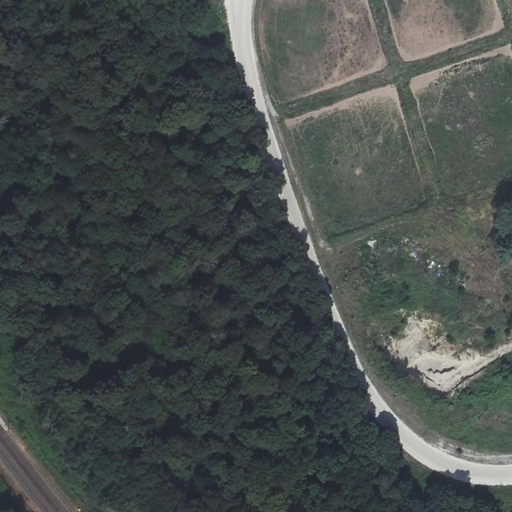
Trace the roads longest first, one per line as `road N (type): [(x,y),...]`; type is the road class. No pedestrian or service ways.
road 1 (unknown): [(237,0),(231,14),(350,345),(455,463),(511,456)]
road 2 (track): [(273,511),(248,412),(237,399),(114,335),(0,224)]
